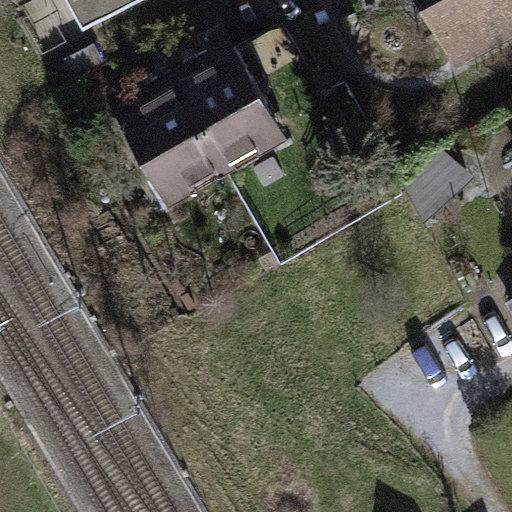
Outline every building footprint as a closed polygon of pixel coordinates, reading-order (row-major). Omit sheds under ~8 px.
[(69,0),(85,28),(135,0),(69,0)] [(364,0),(370,11),(391,0),(364,0)] [(511,0),(423,0),(459,67),(511,38),(511,0)] [(233,37),(173,70),(229,170),(289,137),(233,37)] [(173,70),(113,104),(170,203),(229,170),(173,70)] [(438,143),(408,182),(424,223),(478,177),(438,143)]
